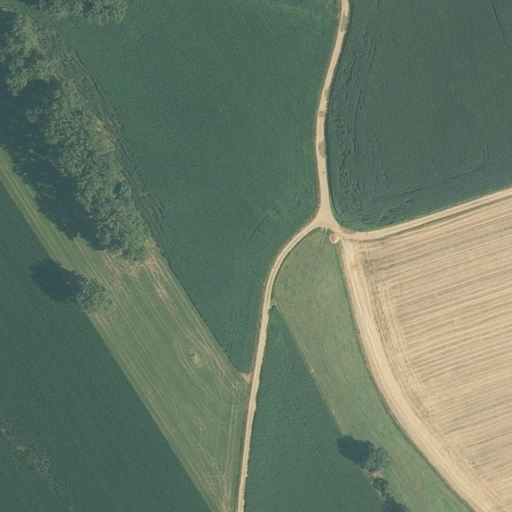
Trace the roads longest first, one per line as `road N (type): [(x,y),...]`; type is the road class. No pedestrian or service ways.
road 1 (track): [(240,511),(269,289),(292,243),(328,219)]
road 2 (track): [(344,0),(320,124),(328,219)]
road 3 (track): [(328,219),(365,236),(511,190)]
